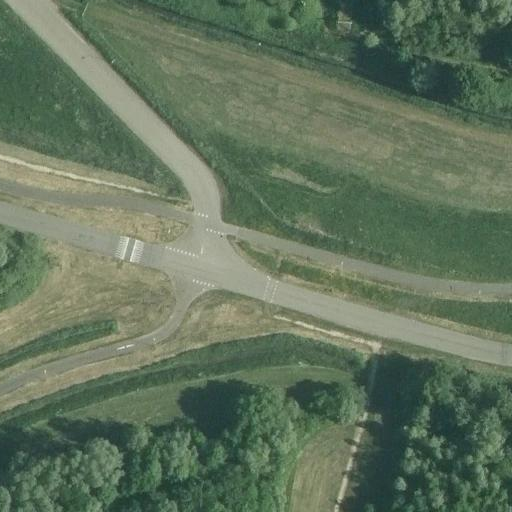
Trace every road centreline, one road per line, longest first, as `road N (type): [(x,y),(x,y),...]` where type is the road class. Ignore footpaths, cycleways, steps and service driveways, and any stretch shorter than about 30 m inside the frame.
road 1 (unclassified): [(196,269),(206,224),(203,186),(21,0)]
road 2 (unclassified): [(196,269),(511,357)]
road 3 (unclassified): [(196,269),(0,214)]
